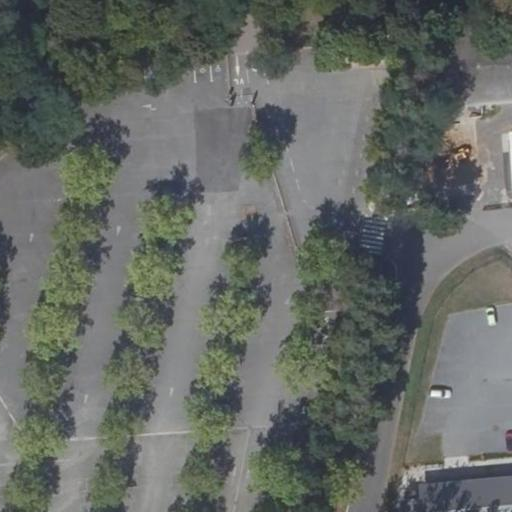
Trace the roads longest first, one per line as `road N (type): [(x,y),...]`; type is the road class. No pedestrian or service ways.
road 1 (unclassified): [(362,511),(402,294),(425,233)]
road 2 (unclassified): [(425,233),(280,191)]
